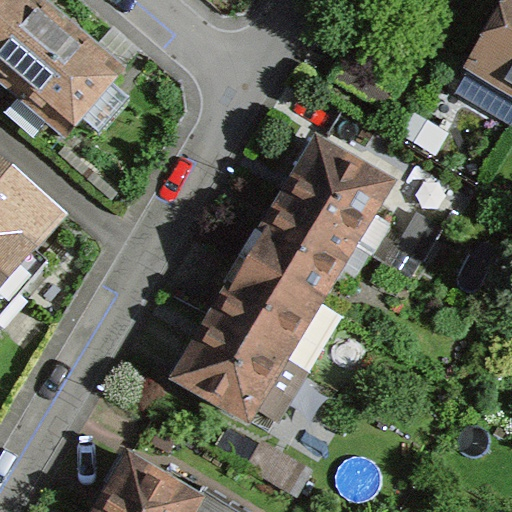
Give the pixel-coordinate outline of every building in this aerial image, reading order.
[(108,90),(0,0),(0,99),(59,149),(108,90)] [(511,0),(504,0),(459,75),(511,106),(511,0)] [(390,190),(306,142),(162,391),(245,439),(390,190)] [(0,155),(0,291),(67,214),(0,155)] [(202,511),(206,507),(124,458),(92,511),(202,511)]
